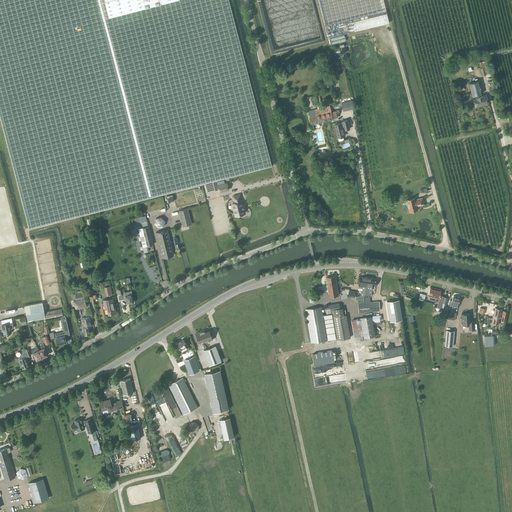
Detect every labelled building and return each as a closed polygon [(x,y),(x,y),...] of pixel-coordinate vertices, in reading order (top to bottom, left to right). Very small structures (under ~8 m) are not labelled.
[(0,0),(0,116),(29,228),(271,165),(228,0),(0,0)] [(382,0),(317,0),(327,37),(388,22),(382,0)] [(465,64),(474,61),(472,56),(463,59),(465,64)] [(492,71),(490,72),(488,60),(479,62),(482,75),(492,73),(492,71)] [(479,95),(482,94),(478,81),(469,83),(474,107),(488,103),(487,95),(480,97),(479,95)] [(343,112),(349,110),(354,109),(353,103),(348,104),(348,101),(341,102),(342,106),(343,112)] [(330,111),(329,106),(319,109),(320,114),(321,114),(323,122),(332,119),(332,118),(337,117),(335,111),(333,112),(333,113),(331,114),(330,111)] [(312,125),(323,122),(321,114),(320,114),(319,109),(308,112),(310,117),(312,125)] [(342,131),(349,129),(347,120),(342,121),(342,122),(340,123),(334,125),(337,138),(344,136),(342,131)] [(224,184),(218,186),(219,192),(219,191),(228,189),(227,183),(224,184)] [(235,216),(244,213),(243,210),(245,209),(244,205),(242,206),(241,202),(242,201),(240,194),(233,196),(235,203),(232,204),(235,216)] [(422,198),(415,200),(415,198),(406,200),(409,211),(418,209),(417,206),(418,205),(419,206),(424,204),(422,198)] [(183,226),(192,224),(187,208),(179,211),(183,226)] [(163,226),(165,221),(161,217),(156,218),(154,224),(158,228),(163,226)] [(147,246),(153,244),(149,226),(142,228),(138,229),(143,247),(147,246)] [(174,254),(167,230),(168,230),(167,229),(156,232),(156,233),(162,257),(162,258),(163,258),(173,255),(174,255),(174,254)] [(329,297),(339,295),(335,276),(326,277),(329,297)] [(365,292),(366,278),(359,277),(358,288),(362,288),(362,292),(365,292)] [(373,287),(373,286),(376,286),(376,280),(374,279),(366,278),(365,292),(365,295),(368,296),(369,289),(368,289),(368,286),(373,287)] [(125,292),(123,292),(122,289),(117,290),(120,301),(126,300),(127,304),(134,302),(131,291),(125,292)] [(443,297),(440,296),(441,291),(430,289),(428,297),(433,298),(432,299),(433,299),(433,300),(435,300),(435,298),(439,299),(438,302),(442,303),(443,299),(443,297)] [(85,298),(83,292),(75,294),(76,299),(76,300),(85,298)] [(310,303),(318,301),(318,294),(309,295),(310,303)] [(458,307),(460,298),(453,296),(452,301),(450,300),(448,306),(455,308),(456,306),(458,307)] [(379,302),(370,302),(370,297),(364,298),(365,303),(358,303),(359,312),(380,311),(379,302)] [(76,301),(77,301),(78,308),(86,306),(85,298),(76,300),(76,301)] [(109,314),(116,313),(112,298),(104,300),(106,311),(108,311),(109,314)] [(390,321),(402,320),(399,300),(386,301),(390,321)] [(43,302),(25,305),(28,321),(46,318),(63,315),(62,308),(45,312),(43,302)] [(350,338),(346,314),(343,314),(342,308),(340,308),(339,303),(325,306),(325,309),(330,309),(331,317),(332,316),(336,340),(350,338)] [(311,342),(327,340),(321,306),(305,309),(311,342)] [(501,317),(500,317),(501,314),(501,313),(502,309),(495,308),(494,316),(493,316),(492,318),(493,318),(492,323),(498,325),(500,319),(501,317)] [(470,314),(462,314),(462,320),(461,321),(461,323),(462,324),(462,325),(469,325),(469,330),(474,329),(474,321),(470,321),(470,314)] [(363,336),(364,336),(364,338),(375,336),(373,322),(380,322),(379,315),(367,316),(360,318),(361,320),(358,320),(358,319),(351,320),(355,342),(363,340),(363,336)] [(88,326),(91,326),(90,316),(82,318),(85,335),(90,334),(88,326)] [(4,334),(12,332),(10,323),(2,324),(4,334)] [(205,332),(204,330),(196,333),(199,342),(204,340),(206,339),(205,337),(206,337),(205,334),(206,334),(205,332)] [(453,347),(454,331),(446,330),(444,346),(453,347)] [(212,331),(210,331),(209,331),(205,332),(206,334),(205,334),(206,337),(205,337),(206,339),(204,340),(205,343),(213,340),(211,335),(213,335),(212,331)] [(65,335),(64,335),(64,332),(59,333),(60,336),(56,337),(58,344),(66,342),(65,335)] [(42,357),(48,355),(44,347),(45,347),(44,345),(50,342),(47,335),(46,335),(43,337),(45,342),(41,344),(41,346),(42,348),(39,350),(42,357)] [(484,346),(494,346),(494,335),(484,336),(484,346)] [(180,352),(188,347),(183,339),(176,344),(180,352)] [(208,364),(219,360),(213,345),(202,349),(208,364)] [(365,361),(368,379),(396,374),(394,358),(393,358),(394,361),(391,361),(390,356),(404,354),(403,347),(370,352),(371,360),(365,361)] [(26,357),(31,355),(29,348),(25,350),(23,351),(24,355),(24,356),(21,357),(22,358),(19,359),(23,368),(29,366),(26,357)] [(37,360),(42,357),(39,350),(33,353),(37,360)] [(315,366),(334,362),(332,350),(313,354),(315,366)] [(194,354),(185,358),(191,372),(199,369),(194,354)] [(213,413),(228,410),(219,371),(204,374),(213,413)] [(123,394),(133,392),(130,378),(120,381),(123,394)] [(183,415),(198,408),(183,378),(168,385),(183,415)] [(163,393),(169,391),(167,384),(161,386),(163,393)] [(146,393),(158,424),(173,419),(170,410),(161,413),(156,399),(158,398),(157,396),(160,395),(158,388),(146,393)] [(123,407),(121,400),(111,403),(110,399),(106,400),(106,401),(100,402),(103,413),(113,411),(113,410),(123,407)] [(85,421),(82,421),(81,418),(74,420),(75,424),(71,425),(73,431),(77,429),(77,431),(84,429),(84,427),(86,426),(88,433),(94,431),(93,426),(90,419),(85,420),(85,421)] [(234,438),(229,418),(219,420),(224,440),(234,438)] [(199,428),(199,427),(199,426),(199,424),(198,423),(197,422),(196,422),(195,421),(194,421),(193,421),(191,421),(190,421),(189,422),(188,423),(188,424),(187,425),(187,427),(187,428),(187,429),(188,430),(189,431),(190,432),(191,432),(192,433),(193,433),(195,433),(196,432),(197,431),(198,431),(198,429),(199,428)] [(130,441),(140,439),(137,424),(127,426),(130,441)] [(10,451),(9,448),(8,447),(6,448),(0,449),(0,464),(5,480),(15,477),(7,451),(10,451)] [(117,450),(110,452),(115,474),(121,473),(117,450)] [(19,468),(17,478),(26,479),(27,469),(19,468)] [(43,477),(27,482),(33,502),(48,498),(43,477)]
